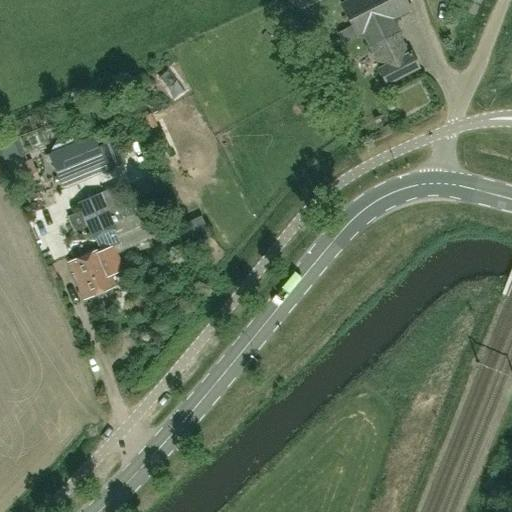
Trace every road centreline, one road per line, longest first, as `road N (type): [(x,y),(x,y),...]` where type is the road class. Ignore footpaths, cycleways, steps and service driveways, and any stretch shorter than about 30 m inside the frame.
road 1 (secondary): [(98,511),(354,218),(391,193),(436,181)]
road 2 (unclassified): [(436,181),(503,0)]
